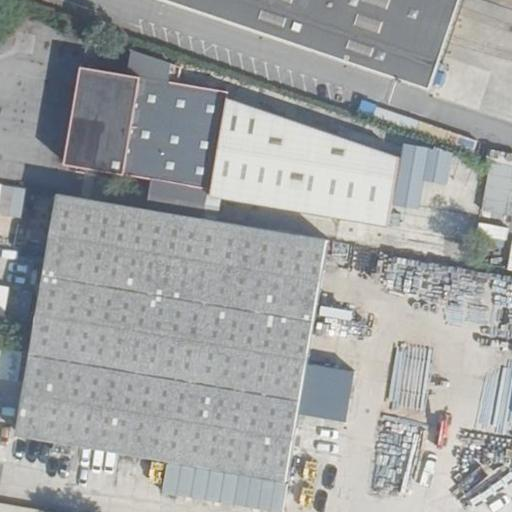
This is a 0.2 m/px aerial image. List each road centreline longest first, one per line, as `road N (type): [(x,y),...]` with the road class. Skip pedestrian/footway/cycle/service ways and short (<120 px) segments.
road 1 (unknown): [(411,511),(440,485),(449,459),(461,329),(438,304),(387,311),(380,329)]
road 2 (unknown): [(380,329),(369,511)]
